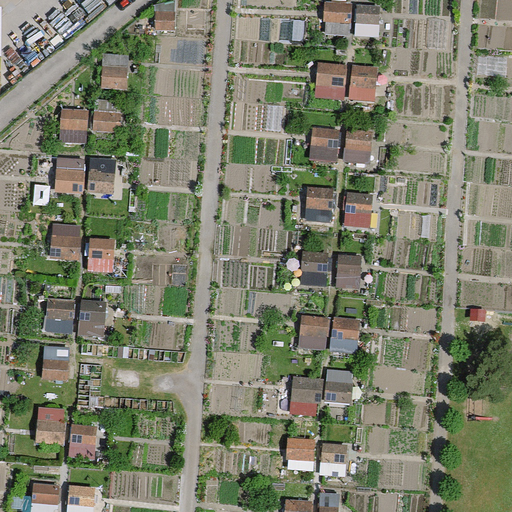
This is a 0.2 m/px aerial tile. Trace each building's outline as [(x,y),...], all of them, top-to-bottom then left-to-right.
[(327,0),(326,19),(355,21),(355,0),(327,0)] [(360,11),(359,34),(381,34),(381,12),(360,11)] [(320,61),(318,96),(348,97),(350,62),(320,61)] [(379,98),(381,66),(353,63),(350,96),(379,98)] [(316,127),(315,158),(345,159),(347,128),(316,127)] [(347,159),(373,161),(375,129),(349,128),(347,159)] [(117,193),(118,169),(89,167),(90,157),(59,155),(57,189),(117,193)] [(352,197),(348,222),(372,227),(376,201),(352,197)] [(83,257),(85,223),(56,222),(54,255),(83,257)] [(90,270),(116,272),(118,238),(92,236),(90,270)] [(363,285),(364,255),(343,254),(341,284),(363,285)] [(304,313),(303,345),(362,348),(364,316),(304,313)] [(327,409),(354,410),(356,368),(329,367),(327,409)] [(325,400),(326,377),(296,375),(295,399),(325,400)] [(76,422),(74,454),(98,455),(100,424),(76,422)] [(318,470),(319,437),(291,435),(289,468),(318,470)] [(350,473),(351,443),(323,442),(322,473),(350,473)] [(62,511),(65,483),(36,481),(33,511),(62,511)] [(95,511),(97,484),(71,482),(70,511),(95,511)] [(288,511),(315,511),(316,499),(290,497),(288,511)]
